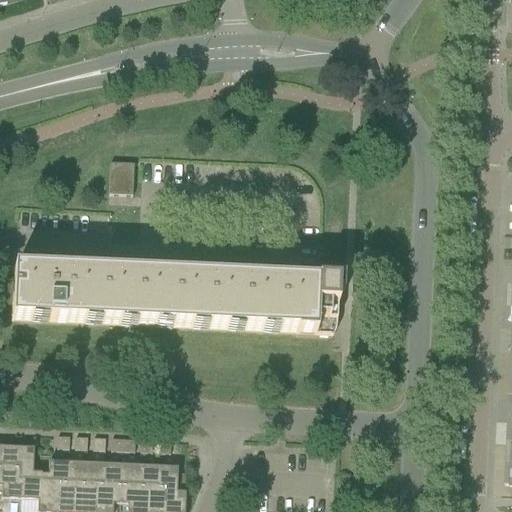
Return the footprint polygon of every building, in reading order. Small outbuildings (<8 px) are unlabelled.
[(0,0),(0,10),(15,5),(13,0),(0,0)] [(131,200),(132,168),(108,167),(107,199),(131,200)] [(5,271),(5,272),(12,273),(10,324),(12,325),(12,324),(294,337),(294,338),(330,340),(333,335),(334,330),(336,296),(339,296),(339,300),(340,300),(341,282),(339,282),(339,286),(314,285),(314,293),(68,282),(69,274),(5,271)] [(67,454),(68,441),(56,441),(55,453),(67,454)] [(85,454),(86,442),(74,441),(73,454),(85,454)] [(103,455),(104,443),(92,442),(91,455),(103,455)] [(121,456),(122,444),(110,443),(109,456),(121,456)] [(122,444),(121,456),(133,457),(133,444),(122,444)] [(151,457),(151,445),(139,444),(139,457),(151,457)] [(169,458),(169,446),(157,445),(157,458),(169,458)] [(0,451),(0,490),(0,492),(0,503),(19,504),(20,477),(11,477),(13,452),(0,451)] [(31,453),(13,452),(11,477),(20,477),(19,504),(37,504),(38,478),(30,478),(31,453)] [(38,478),(37,504),(36,511),(55,511),(56,492),(66,492),(67,467),(47,466),(47,478),(38,478)] [(85,468),(67,467),(66,492),(56,492),(55,511),(73,511),(74,492),(83,493),(85,468)] [(103,469),(85,468),(83,493),(74,492),(73,511),(92,511),(94,493),(102,494),(103,469)] [(94,493),(92,511),(110,511),(111,508),(119,508),(120,469),(103,469),(102,494),(94,493)] [(138,470),(120,469),(119,508),(126,509),(126,511),(145,511),(146,496),(137,495),(138,470)] [(156,471),(138,470),(137,495),(146,496),(145,511),(164,511),(165,497),(155,496),(156,471)] [(175,472),(156,471),(155,496),(165,497),(164,511),(182,511),(184,478),(175,478),(175,472)]
